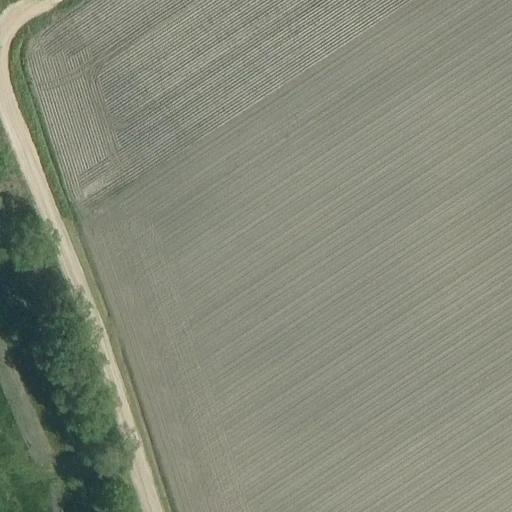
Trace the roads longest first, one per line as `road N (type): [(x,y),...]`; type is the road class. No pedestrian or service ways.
road 1 (track): [(154,511),(130,422),(2,97),(0,67)]
road 2 (track): [(0,480),(139,467)]
